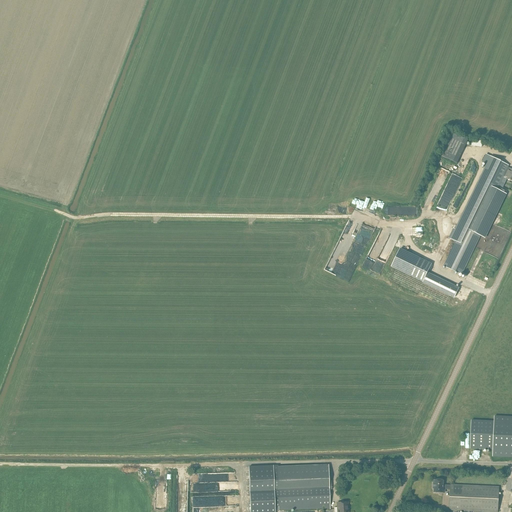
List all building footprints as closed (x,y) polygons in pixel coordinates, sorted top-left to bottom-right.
[(449,132),(403,226),(439,243),(485,150),(449,132)] [(455,241),(444,266),(457,272),(461,275),(480,236),(484,238),(505,194),(502,192),(504,188),(499,186),(504,176),(507,178),(506,179),(511,181),(511,169),(508,167),(509,166),(504,163),(486,155),(482,163),(487,165),(455,229),(453,229),(449,238),(455,241)] [(346,201),(344,207),(357,211),(359,205),(363,206),(363,205),(383,210),(385,202),(370,198),(370,199),(365,198),(364,202),(352,198),(351,203),(346,201)] [(337,240),(324,270),(336,275),(349,245),(337,240)] [(427,273),(422,282),(454,297),(457,292),(458,291),(459,288),(427,273)] [(470,448),(493,449),(492,456),(511,456),(511,417),(494,417),(494,422),(471,421),(470,448)] [(480,453),(480,450),(470,450),(470,461),(485,460),(485,453),(480,453)] [(278,465),(249,467),(250,511),(274,511),(275,511),(279,511),(328,509),(328,510),(330,509),(329,490),(332,490),(331,481),(329,481),(329,465),(278,467),(278,465)] [(444,480),(433,480),(433,485),(434,485),(434,492),(443,493),(443,489),(450,490),(449,510),(489,511),(497,511),(499,486),(450,484),(450,485),(444,485),(444,480)] [(339,503),(339,507),(334,507),(334,511),(348,511),(348,503),(339,503)]
